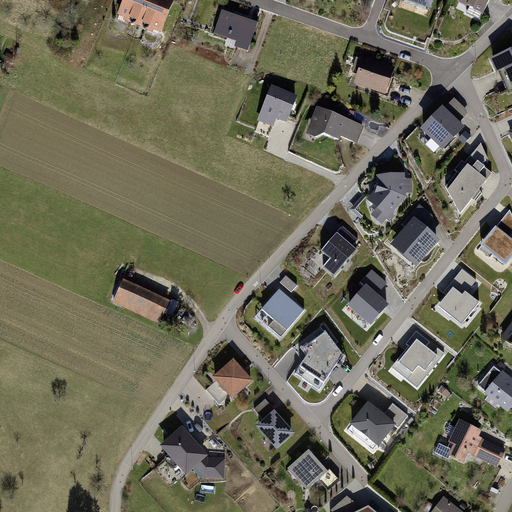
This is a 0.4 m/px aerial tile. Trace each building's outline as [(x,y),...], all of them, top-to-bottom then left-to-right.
[(181,0),(128,0),(122,18),(168,35),(181,0)] [(402,0),(432,13),(438,0),(402,0)] [(494,0),(461,0),(461,2),(487,14),(494,0)] [(264,22),(226,10),(218,34),(243,43),(241,49),(254,53),(264,22)] [(511,88),(511,50),(489,61),(496,77),(502,74),(510,89),(511,88)] [(385,98),(395,71),(356,57),(350,72),(358,75),(353,87),(385,98)] [(298,98),(272,87),(258,122),(274,129),(278,120),(288,124),(298,98)] [(463,118),(470,111),(456,98),(449,106),(463,118)] [(366,127),(317,107),(305,136),(316,140),(326,137),(341,143),(342,140),(358,147),(366,127)] [(421,132),(443,153),(465,129),(443,108),(421,132)] [(402,164),(368,201),(391,222),(425,185),(402,164)] [(468,166),(448,193),(461,219),(489,182),(468,166)] [(511,215),(510,210),(479,250),(504,269),(511,258),(511,241),(509,239),(511,234),(511,215)] [(415,219),(391,247),(417,270),(442,243),(415,219)] [(324,269),(334,278),(357,253),(338,235),(322,253),(331,261),(324,269)] [(463,273),(439,306),(465,325),(482,302),(468,292),(476,282),(463,273)] [(374,275),(347,308),(370,327),(387,307),(376,298),(387,286),(374,275)] [(288,276),(282,281),(292,291),(298,286),(288,276)] [(174,301),(126,279),(115,303),(163,325),(174,301)] [(281,291),(263,310),(288,332),(305,312),(281,291)] [(415,334),(390,370),(419,391),(444,355),(415,334)] [(344,358),(326,337),(304,351),(309,358),(297,377),(320,394),(344,358)] [(259,382),(241,361),(221,379),(239,399),(259,382)] [(511,376),(506,371),(489,394),(511,411),(511,376)] [(368,405),(350,428),(379,450),(397,427),(368,405)] [(295,435),(275,412),(256,428),(276,451),(295,435)] [(489,433),(465,422),(455,442),(461,445),(456,454),(474,463),(478,456),(503,468),(511,452),(486,440),(489,433)] [(160,452),(183,479),(196,468),(207,458),(184,431),(160,452)] [(330,476),(310,453),(290,469),(311,492),(330,476)] [(207,458),(196,468),(206,479),(225,480),(226,459),(207,458)] [(344,492),(327,504),(331,509),(348,497),(344,492)] [(463,511),(447,498),(434,511),(463,511)]
